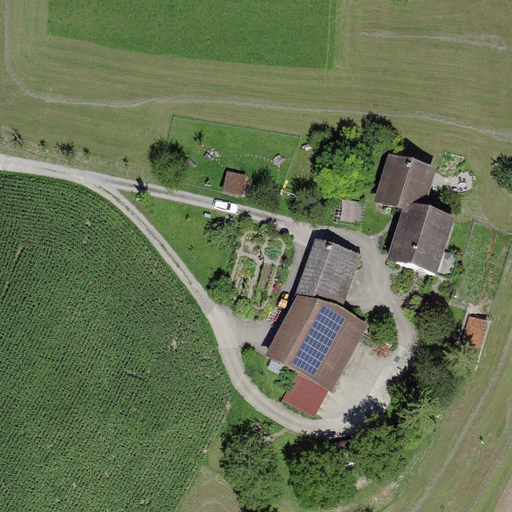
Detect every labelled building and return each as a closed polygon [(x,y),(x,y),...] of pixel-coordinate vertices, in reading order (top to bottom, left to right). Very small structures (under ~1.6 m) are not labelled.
[(429,180),(386,166),(372,205),(398,214),(416,220),(429,180)] [(244,179),(227,176),(223,196),(240,200),(244,179)] [(416,220),(398,214),(380,267),(431,284),(449,231),(416,220)] [(323,252),(299,308),(264,370),(327,405),(365,335),(337,320),(360,268),(323,252)] [(483,327),(466,321),(450,369),(466,375),(483,327)] [(436,396),(425,413),(438,421),(449,404),(436,396)]
